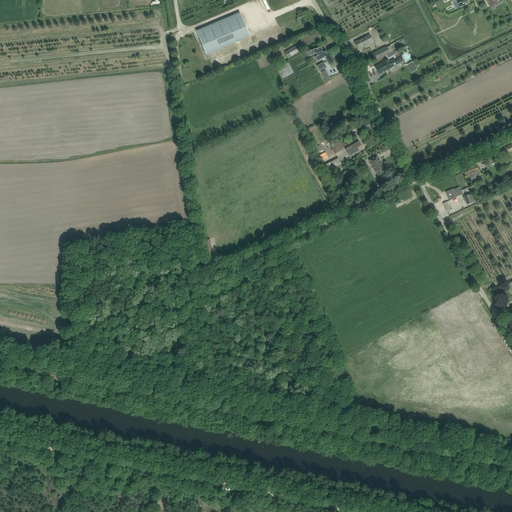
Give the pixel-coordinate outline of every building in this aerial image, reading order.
[(249,37),(239,13),(241,18),(200,36),(198,30),(208,54),(249,37)] [(367,44),(373,41),(370,35),(355,42),(358,48),(362,46),(363,48),(368,45),(367,44)] [(288,58),(302,50),(299,44),(285,52),(288,58)] [(315,57),(318,61),(322,59),(325,58),(325,57),(328,56),(326,51),(324,53),(322,47),(307,51),(309,56),(316,54),(317,56),(315,57)] [(387,47),(372,54),(376,60),(376,61),(377,63),(382,60),(380,58),(384,56),(385,55),(390,53),(387,47)] [(379,74),(388,70),(404,61),(402,57),(395,61),(394,59),(389,62),(388,60),(388,61),(387,60),(387,61),(384,63),(376,67),(379,74)] [(317,66),(320,72),(327,68),(324,62),(317,66)] [(322,72),(322,73),(327,82),(331,80),(326,69),(322,72)] [(350,156),(363,149),(359,142),(346,149),(350,156)] [(495,153),(496,156),(497,158),(505,154),(511,163),(505,170),(511,175),(511,173),(511,145),(503,149),(495,153)] [(377,156),(369,160),(378,176),(386,171),(377,156)] [(476,175),(475,172),(478,171),(476,165),(464,171),(468,179),(476,175)] [(463,194),(461,192),(459,187),(452,190),(452,189),(446,192),(450,201),(457,197),(463,194)] [(477,202),(470,187),(463,190),(464,192),(469,190),(470,194),(464,197),(467,205),(474,201),(475,203),(477,202)] [(482,320),(481,321),(477,324),(475,321),(476,320),(475,320),(468,325),(472,331),(472,330),(473,329),(473,330),(474,329),(477,327),(482,337),(483,337),(490,332),(487,329),(488,328),(487,326),(486,327),(482,320)] [(449,333),(444,336),(447,341),(445,343),(448,348),(450,346),(452,349),(457,346),(449,333)] [(472,343),(463,349),(465,353),(464,353),(465,353),(475,347),(474,347),(472,343)] [(442,374),(446,383),(492,362),(489,357),(496,354),(494,350),(442,374)] [(348,362),(358,384),(364,381),(366,381),(368,380),(372,381),(372,383),(374,383),(374,380),(371,380),(375,378),(375,372),(375,371),(375,367),(378,366),(379,366),(378,368),(381,369),(380,365),(372,365),(366,352),(362,354),(362,355),(360,355),(356,357),(352,359),(355,367),(355,370),(351,360),(348,362)] [(499,388),(511,383),(511,375),(507,363),(492,369),(499,388)] [(495,388),(490,376),(478,381),(484,394),(495,388)] [(457,394),(472,387),(469,380),(454,387),(457,394)]
